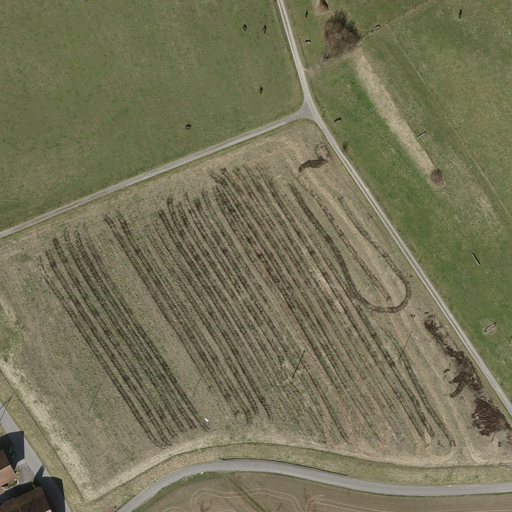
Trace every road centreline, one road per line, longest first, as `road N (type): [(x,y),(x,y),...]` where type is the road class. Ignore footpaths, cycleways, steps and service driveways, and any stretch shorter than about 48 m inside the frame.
road 1 (tertiary): [(511,487),(387,489),(281,467),(219,465),(176,476),(123,511)]
road 2 (track): [(511,411),(311,108)]
road 3 (track): [(0,235),(311,108)]
